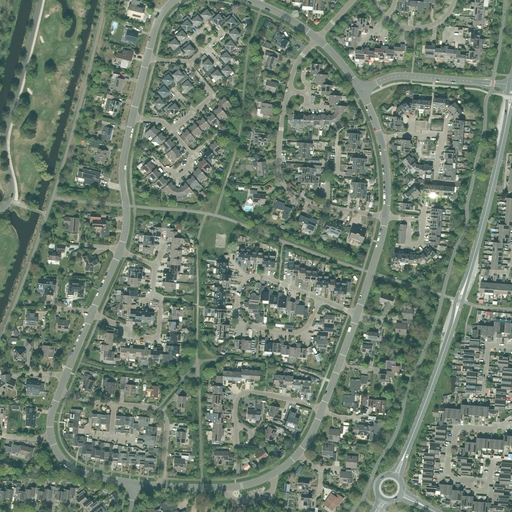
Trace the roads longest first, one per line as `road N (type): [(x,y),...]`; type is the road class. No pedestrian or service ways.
road 1 (unclassified): [(0,210),(12,192),(6,128),(40,0)]
road 2 (tertiary): [(465,284),(507,111)]
road 3 (unclassified): [(361,91),(399,75),(508,84)]
road 4 (tertiary): [(404,455),(454,317)]
road 5 (residential): [(91,313),(130,337),(156,339),(155,265)]
road 6 (residential): [(326,206),(289,191),(279,174),(288,90)]
road 7 (residential): [(247,278),(237,297),(238,318),(247,325),(301,331),(319,301)]
road 8 (unclassified): [(134,119),(122,177),(121,251)]
road 9 (residential): [(162,486),(163,418),(157,409),(113,404)]
